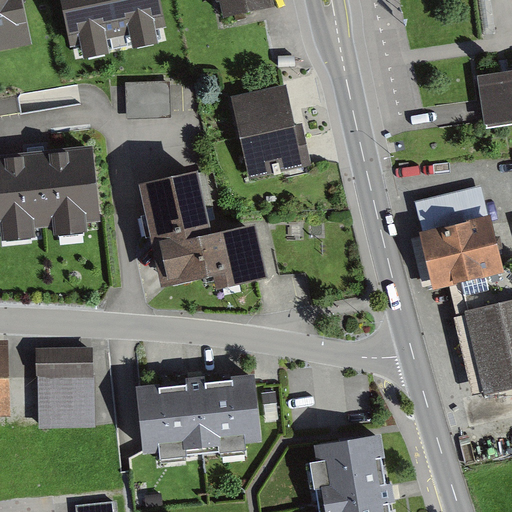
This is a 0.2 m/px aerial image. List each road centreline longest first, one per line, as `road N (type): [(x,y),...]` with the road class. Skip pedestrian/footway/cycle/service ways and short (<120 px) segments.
road 1 (residential): [(0,320),(213,333),(360,357),(413,354)]
road 2 (unclassified): [(413,354),(327,0)]
road 3 (unclassified): [(460,511),(413,354)]
